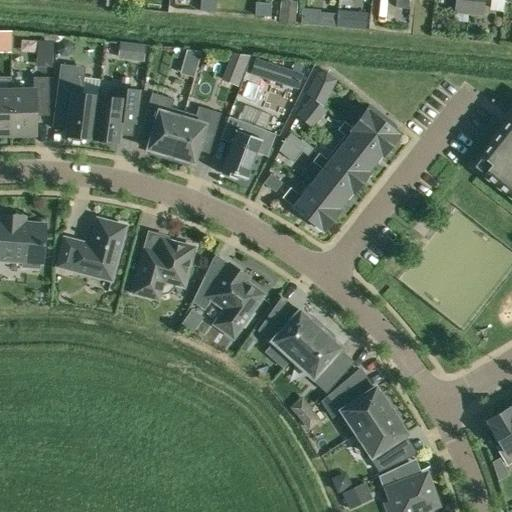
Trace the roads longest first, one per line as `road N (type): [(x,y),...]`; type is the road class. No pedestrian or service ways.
road 1 (residential): [(328,279),(268,237),(181,199),(101,175),(0,172)]
road 2 (residential): [(328,279),(476,99)]
road 3 (residential): [(439,403),(394,343),(328,279)]
